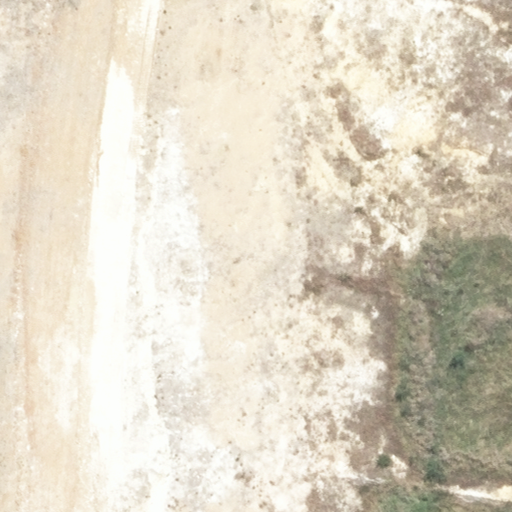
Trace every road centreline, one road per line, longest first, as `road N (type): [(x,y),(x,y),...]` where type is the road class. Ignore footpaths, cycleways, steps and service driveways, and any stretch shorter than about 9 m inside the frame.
road 1 (tertiary): [(99,511),(137,0)]
road 2 (tertiary): [(285,0),(250,511)]
